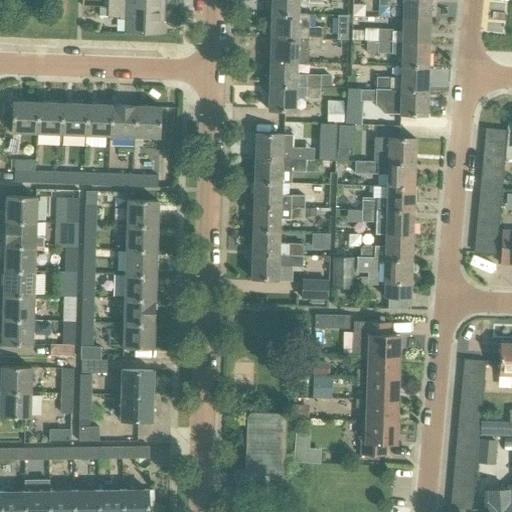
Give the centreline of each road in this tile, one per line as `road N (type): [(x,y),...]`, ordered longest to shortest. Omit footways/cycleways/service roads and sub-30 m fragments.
road 1 (residential): [(202,511),(212,70)]
road 2 (residential): [(447,299),(471,73)]
road 3 (residential): [(426,511),(447,299)]
road 4 (residential): [(212,70),(0,63)]
